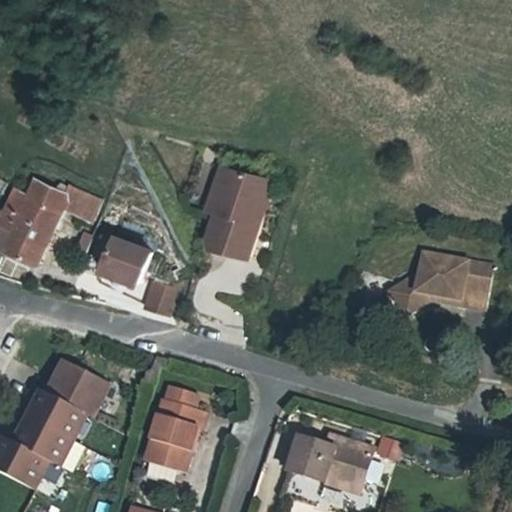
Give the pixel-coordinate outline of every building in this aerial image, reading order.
[(223,216),(232,173),(224,170),(215,214),(223,216)] [(217,242),(220,252),(257,260),(275,182),(232,173),(223,216),(217,242)] [(18,249),(15,255),(47,270),(62,234),(70,210),(102,224),(111,200),(76,186),(72,196),(42,183),(37,196),(26,191),(14,214),(18,216),(31,222),(18,249)] [(31,222),(18,216),(7,244),(18,249),(31,222)] [(116,242),(94,234),(86,260),(107,267),(116,242)] [(400,289),(416,313),(440,296),(447,297),(446,303),(489,311),(497,266),(428,254),(425,271),(400,289)] [(157,311),(181,317),(188,290),(163,284),(157,311)] [(416,313),(400,289),(394,293),(410,317),(416,313)] [(4,443),(0,451),(0,476),(44,496),(58,468),(66,472),(90,418),(105,424),(112,409),(106,406),(115,387),(71,368),(56,400),(43,393),(18,449),(4,443)] [(168,411),(149,470),(189,485),(205,440),(211,442),(216,427),(202,423),(208,407),(180,398),(174,413),(168,411)] [(377,455),(400,462),(406,443),(383,435),(377,455)] [(334,446),(330,456),(341,460),(345,449),(334,446)] [(294,483),(331,495),(333,487),(365,498),(377,460),(345,449),(341,460),(330,456),(305,448),(294,483)] [(363,505),(365,498),(333,487),(331,495),(363,505)]
